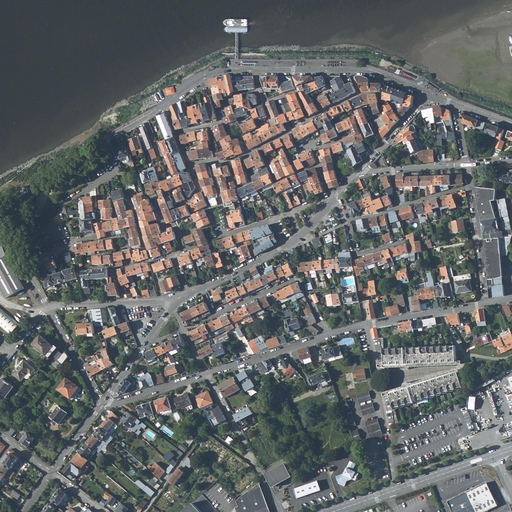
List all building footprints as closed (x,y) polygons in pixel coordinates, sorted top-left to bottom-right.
[(413,80),(415,75),(402,70),(400,75),(413,80)] [(298,86),(297,87),(300,93),(307,91),(305,87),(305,85),(315,81),(313,77),(297,76),(295,77),(298,86)] [(230,92),(226,77),(210,80),(212,86),(221,84),(222,87),(223,94),(230,92)] [(236,92),(255,89),(254,80),(235,83),(233,77),(226,77),(230,92),(231,95),(236,92)] [(288,82),(285,83),(284,77),(279,77),(280,78),(284,93),(295,89),(291,77),(287,77),(288,82)] [(316,80),(320,89),(327,86),(324,77),(316,78),(316,80)] [(341,77),(330,77),(333,85),(336,93),(335,93),(334,94),(338,102),(346,98),(349,96),(345,86),(343,81),(341,77)] [(271,90),(272,88),(280,88),(280,90),(281,94),(284,93),(280,78),(263,78),(261,78),(260,79),(265,91),(271,91),(271,90)] [(358,80),(363,93),(371,92),(371,84),(370,79),(369,79),(358,80)] [(312,92),(319,90),(320,89),(316,80),(316,82),(310,85),(312,92)] [(352,83),(345,86),(349,96),(356,93),(352,83)] [(380,91),(382,84),(381,84),(371,84),(371,92),(380,91)] [(166,95),(174,92),(172,85),(164,88),(166,95)] [(385,85),(383,102),(386,102),(386,100),(388,101),(393,101),(395,89),(385,85)] [(212,89),(214,95),(223,94),(222,87),(212,89)] [(404,104),(406,95),(407,94),(395,89),(393,101),(394,103),(396,104),(401,104),(404,104)] [(152,94),(155,101),(163,98),(160,90),(152,94)] [(306,108),(314,104),(309,96),(308,94),(307,91),(300,93),(306,108)] [(291,104),(299,101),(296,93),(288,96),(291,104)] [(215,102),(221,100),(225,99),(223,94),(214,95),(215,100),(215,102)] [(236,102),(246,101),(244,94),(236,95),(235,96),(236,102)] [(250,95),(251,100),(252,105),(258,104),(257,96),(255,94),(250,95)] [(319,104),(322,103),(324,109),(332,105),(328,96),(327,94),(317,99),(319,104)] [(332,105),(338,102),(334,94),(330,96),(328,96),(332,105)] [(379,94),(371,95),(371,104),(373,106),(379,104),(379,101),(380,100),(379,94)] [(371,104),(371,95),(361,96),(364,106),(371,104)] [(413,105),(414,97),(413,97),(406,95),(404,104),(411,107),(413,105)] [(353,99),(356,108),(364,106),(361,96),(353,99)] [(216,115),(212,103),(210,97),(206,99),(207,103),(207,104),(211,120),(213,119),(214,122),(217,121),(216,115)] [(286,98),(280,100),(277,102),(279,107),(290,103),(288,100),(286,98)] [(222,107),(222,105),(225,102),(221,103),(221,100),(215,102),(217,108),(222,107)] [(268,104),(270,109),(271,112),(278,110),(274,100),(267,103),(268,104)] [(247,107),(246,101),(236,102),(237,106),(234,107),(235,109),(242,108),(247,107)] [(295,112),(303,108),(299,101),(291,104),(295,112)] [(349,101),(344,104),(348,112),(352,110),(349,101)] [(290,103),(279,107),(283,115),(293,112),(290,103)] [(389,103),(381,108),(385,115),(388,113),(394,110),(389,103)] [(174,116),(176,120),(174,121),(177,130),(184,128),(182,119),(179,111),(178,104),(171,108),(174,116)] [(194,105),(195,107),(199,123),(199,124),(206,122),(206,121),(201,105),(196,107),(195,104),(194,105)] [(211,120),(207,104),(201,105),(206,121),(211,120)] [(309,117),(318,112),(314,104),(306,108),(308,110),(306,111),(309,117)] [(375,114),(381,112),(379,104),(373,106),(375,114)] [(399,110),(402,116),(411,107),(404,104),(399,110)] [(264,118),(267,117),(263,105),(257,107),(257,109),(260,118),(263,117),(264,118)] [(224,113),(228,112),(229,117),(236,114),(235,109),(234,107),(234,106),(223,110),(224,113)] [(188,109),(191,117),(193,124),(199,123),(195,107),(188,109)] [(335,118),(342,114),(338,107),(332,111),(335,118)] [(436,124),(437,137),(443,135),(443,139),(456,140),(455,138),(449,137),(447,132),(445,119),(443,108),(440,107),(433,109),(435,116),(436,124)] [(236,114),(237,118),(243,117),(242,108),(235,109),(236,114)] [(306,116),(303,108),(295,112),(298,120),(306,116)] [(359,119),(366,116),(364,110),(363,108),(355,111),(359,119)] [(453,124),(451,111),(443,108),(445,119),(449,120),(449,123),(453,124)] [(428,131),(433,130),(432,125),(436,124),(435,116),(433,109),(423,111),(428,131)] [(276,118),(281,116),(278,110),(271,112),(272,115),(274,119),(276,118)] [(395,125),(399,120),(394,110),(388,113),(395,125)] [(173,133),(164,111),(158,115),(166,136),(173,133)] [(332,111),(327,114),(331,120),(334,119),(335,118),(332,111)] [(293,112),(283,115),(288,124),(296,120),(293,112)] [(377,126),(382,138),(395,125),(388,113),(385,115),(375,120),(377,126)] [(236,114),(229,117),(225,118),(228,124),(228,125),(229,126),(230,126),(233,125),(233,124),(233,123),(236,121),(237,122),(236,114)] [(321,117),(325,126),(331,122),(331,120),(327,114),(321,117)] [(463,123),(476,128),(479,121),(461,114),(461,115),(463,123)] [(281,116),(276,118),(281,125),(281,126),(284,125),(288,124),(283,115),(281,116)] [(325,126),(321,117),(321,116),(314,119),(315,121),(318,130),(319,131),(320,131),(320,129),(321,129),(325,126)] [(357,124),(354,116),(348,120),(351,127),(357,124)] [(369,124),(366,116),(359,119),(362,126),(369,124)] [(193,124),(191,117),(182,119),(184,128),(189,127),(188,125),(193,124)] [(274,119),(270,120),(273,128),(281,125),(276,118),(274,119)] [(248,122),(252,130),(257,127),(254,119),(248,122)] [(352,128),(351,127),(348,120),(348,119),(345,120),(345,122),(343,123),(346,130),(352,128)] [(245,133),(252,130),(248,122),(247,120),(240,123),(245,133)] [(318,130),(315,121),(308,125),(312,134),(316,132),(318,136),(320,135),(318,130)] [(485,123),(479,121),(476,128),(483,130),(485,123)] [(334,126),(333,127),(331,122),(325,126),(327,130),(328,132),(335,128),(334,126)] [(154,148),(144,123),(143,124),(140,125),(149,150),(154,148)] [(340,133),(346,130),(343,123),(339,124),(337,125),(340,133)] [(374,135),(370,127),(373,126),(371,123),(369,124),(362,126),(367,138),(374,135)] [(215,137),(227,132),(225,128),(223,124),(213,128),(212,129),(214,137),(215,137)] [(266,134),(265,133),(272,130),(271,128),(270,124),(263,127),(263,128),(257,131),(258,133),(260,136),(266,134)] [(355,136),(361,133),(357,124),(351,127),(352,128),(355,135),(355,136)] [(489,124),(486,133),(497,137),(500,128),(489,124)] [(282,133),(280,127),(281,126),(281,125),(273,128),(271,128),(272,130),(274,137),(282,133)] [(312,134),(308,125),(302,128),(306,137),(312,134)] [(411,127),(411,126),(401,133),(395,139),(398,144),(404,140),(413,135),(415,133),(414,131),(415,130),(415,129),(414,127),(413,126),(411,127)] [(208,128),(205,129),(205,132),(201,133),(202,140),(203,142),(211,141),(208,128)] [(302,139),(306,137),(302,128),(298,129),(302,139)] [(335,128),(328,132),(331,141),(332,142),(335,140),(335,138),(338,137),(335,128)] [(505,130),(500,128),(497,137),(496,139),(501,141),(505,130)] [(298,129),(293,131),(298,141),(300,144),(304,142),(302,139),(298,129)] [(265,133),(266,134),(269,140),(274,137),(272,130),(265,133)] [(190,143),(202,140),(201,133),(197,134),(196,132),(188,134),(188,135),(190,143)] [(228,132),(227,132),(215,137),(216,138),(214,138),(215,143),(219,141),(222,140),(230,136),(228,132)] [(331,141),(328,132),(323,135),(324,139),(322,140),(324,144),(331,141)] [(247,142),(255,139),(254,136),(252,133),(245,136),(247,142)] [(257,146),(263,143),(260,136),(258,133),(257,134),(257,135),(256,135),(254,136),(255,139),(257,146)] [(355,136),(357,143),(364,141),(365,140),(361,133),(355,136)] [(260,136),(263,143),(269,140),(266,134),(260,136)] [(190,143),(188,135),(181,136),(182,144),(186,143),(190,143)] [(290,149),(296,146),(291,135),(285,138),(290,149)] [(363,160),(361,153),(357,143),(355,136),(355,135),(344,140),(347,148),(354,167),(363,160)] [(416,140),(413,135),(404,140),(406,144),(408,144),(416,140)] [(231,136),(230,136),(222,140),(223,145),(231,142),(233,141),(232,137),(231,136)] [(234,148),(241,145),(240,142),(239,139),(237,140),(235,136),(232,137),(233,141),(231,142),(234,148)] [(135,157),(138,156),(136,150),(141,149),(142,154),(145,153),(139,137),(130,140),(135,157)] [(172,153),(175,160),(177,166),(180,173),(180,174),(184,172),(188,171),(185,162),(181,164),(180,161),(177,154),(181,153),(175,137),(167,140),(172,153)] [(165,141),(161,143),(166,155),(166,156),(172,153),(167,140),(167,139),(165,139),(165,141)] [(247,142),(251,150),(257,146),(255,139),(247,142)] [(282,139),(273,143),(272,143),(276,150),(283,147),(285,146),(282,139)] [(496,139),(490,157),(497,157),(499,150),(502,151),(505,142),(501,141),(496,139)] [(423,149),(420,150),(416,140),(408,144),(413,154),(417,152),(419,156),(420,155),(425,153),(423,149)] [(187,147),(189,152),(210,150),(209,145),(211,145),(211,141),(203,142),(199,143),(199,144),(198,145),(199,145),(187,147)] [(363,152),(368,150),(364,141),(357,143),(361,153),(363,152)] [(225,151),(234,148),(231,142),(223,145),(224,148),(222,149),(217,150),(218,153),(225,151)] [(265,147),(268,153),(276,150),(272,143),(265,147)] [(332,145),(334,153),(344,151),(342,143),(332,145)] [(236,157),(244,154),(243,151),(241,145),(234,148),(236,155),(236,157)] [(130,152),(129,152),(128,147),(118,150),(121,160),(128,158),(130,163),(131,163),(132,167),(135,166),(130,152)] [(149,150),(153,159),(157,158),(154,148),(149,150)] [(236,155),(234,148),(225,151),(227,157),(227,158),(236,155)] [(323,158),(331,156),(329,148),(320,151),(321,153),(322,156),(323,158)] [(192,160),(213,158),(212,151),(210,151),(210,150),(189,152),(192,160)] [(227,157),(225,151),(218,153),(219,159),(227,157)] [(254,154),(256,160),(263,157),(259,151),(254,154)] [(312,151),(306,153),(308,160),(315,157),(312,151)] [(421,157),(421,163),(434,163),(434,162),(434,151),(431,151),(431,153),(425,153),(420,155),(421,157)] [(172,153),(166,156),(166,155),(164,155),(164,157),(166,156),(168,162),(175,160),(172,153)] [(300,153),(299,154),(301,159),(303,162),(308,160),(306,153),(301,155),(300,153)] [(325,166),(333,163),(331,156),(323,158),(323,161),(325,166)] [(258,169),(266,165),(263,157),(256,160),(255,160),(257,167),(258,169)] [(284,168),(292,165),(288,157),(281,160),(284,168)] [(306,169),(317,164),(315,157),(308,160),(303,162),(305,168),(306,169)] [(235,169),(244,166),(243,163),(242,158),(233,161),(235,169)] [(257,167),(255,160),(253,158),(246,161),(249,169),(249,170),(254,168),(257,167)] [(299,170),(302,169),(305,168),(303,162),(301,159),(295,162),(299,170)] [(168,162),(171,169),(177,166),(175,160),(168,162)] [(272,164),(271,165),(274,173),(276,172),(283,169),(280,161),(272,164)] [(207,163),(197,166),(199,173),(209,171),(211,170),(210,167),(208,167),(207,163)] [(327,173),(335,171),(333,163),(325,166),(327,173)] [(288,176),(295,173),(292,165),(284,168),(288,176)] [(176,175),(180,173),(177,166),(171,169),(174,175),(176,175)] [(226,178),(232,176),(229,166),(223,168),(225,174),(226,178)] [(244,168),(244,166),(235,169),(237,176),(246,174),(244,168)] [(310,179),(319,175),(316,167),(308,171),(310,179)] [(225,174),(223,168),(215,170),(216,176),(217,176),(225,174)] [(274,183),(268,168),(259,171),(260,174),(266,187),(267,186),(274,183)] [(276,172),(280,180),(287,177),(283,169),(276,172)] [(443,176),(445,190),(449,189),(449,185),(451,185),(450,176),(450,169),(442,170),(443,176)] [(151,174),(150,171),(143,174),(140,175),(143,184),(152,181),(151,174)] [(211,178),(209,171),(199,173),(201,180),(211,178)] [(306,181),(310,179),(308,171),(300,174),(303,182),(306,181)] [(329,182),(338,179),(335,171),(327,173),(327,175),(329,182)] [(152,181),(153,183),(160,181),(160,180),(159,178),(157,172),(151,174),(152,181)] [(183,181),(191,177),(189,173),(185,174),(184,172),(180,174),(183,181)] [(174,178),(178,187),(184,185),(183,181),(180,174),(180,173),(176,175),(176,177),(174,178)] [(217,176),(219,181),(218,182),(218,183),(227,181),(226,178),(225,174),(217,176)] [(237,176),(240,185),(248,183),(247,180),(246,176),(246,174),(237,176)] [(258,191),(266,187),(260,174),(257,175),(251,177),(253,184),(255,183),(258,191)] [(314,187),(321,183),(319,178),(321,177),(321,176),(320,174),(319,175),(310,179),(311,180),(312,182),(314,187)] [(405,187),(411,187),(411,190),(411,191),(414,191),(413,187),(412,177),(405,177),(405,174),(397,175),(398,188),(405,187)] [(430,195),(429,186),(428,176),(421,176),(421,174),(419,174),(420,177),(420,187),(426,186),(426,188),(427,196),(430,195)] [(432,186),(436,186),(436,176),(436,175),(434,175),(434,176),(428,176),(429,186),(432,186)] [(463,185),(462,175),(450,176),(451,185),(463,185)] [(509,185),(508,175),(498,176),(499,182),(504,182),(504,186),(509,185)] [(290,179),(293,187),(297,185),(298,187),(301,186),(298,178),(296,176),(290,179)] [(441,191),(445,190),(443,176),(436,176),(436,186),(441,185),(441,191)] [(184,185),(189,197),(195,188),(193,182),(191,177),(183,181),(184,185)] [(382,179),(388,194),(389,196),(393,194),(392,185),(388,177),(382,179)] [(412,177),(413,187),(414,191),(415,191),(415,187),(420,187),(420,177),(412,177)] [(172,189),(178,187),(174,178),(172,179),(168,180),(172,189)] [(213,186),(211,178),(201,180),(204,188),(205,188),(213,186)] [(290,179),(282,182),(288,194),(295,191),(293,187),(290,179)] [(330,189),(340,186),(339,186),(338,179),(329,182),(330,189)] [(161,183),(163,189),(166,198),(170,196),(168,190),(172,189),(168,180),(163,182),(161,183)] [(163,189),(161,183),(160,181),(153,183),(156,192),(158,191),(163,189)] [(218,186),(221,186),(223,192),(230,191),(228,183),(227,181),(218,183),(217,184),(218,186)] [(228,183),(230,191),(236,189),(234,182),(228,183)] [(288,194),(282,182),(275,185),(276,186),(278,192),(279,194),(285,191),(286,196),(290,206),(293,204),(288,194)] [(315,191),(314,187),(312,182),(305,185),(307,191),(310,189),(312,192),(315,191)] [(129,189),(130,194),(135,192),(136,191),(135,183),(128,185),(129,189)] [(156,192),(153,183),(146,185),(150,195),(157,193),(156,192)] [(255,183),(253,184),(246,187),(250,195),(251,198),(253,202),(255,202),(253,197),(252,194),(258,191),(255,183)] [(317,195),(326,191),(324,184),(322,185),(321,183),(314,187),(315,191),(317,195)] [(213,186),(205,188),(207,196),(212,195),(214,195),(217,194),(215,188),(214,189),(213,186)] [(246,187),(239,190),(243,198),(242,198),(243,201),(251,198),(250,195),(246,187)] [(484,221),(482,221),(484,235),(492,233),(500,232),(500,230),(498,218),(497,218),(496,216),(501,214),(499,202),(495,202),(495,201),(496,189),(475,187),(480,215),(483,215),(484,221)] [(233,202),(239,200),(236,189),(230,191),(233,202)] [(115,202),(125,200),(126,200),(123,191),(114,193),(115,202)] [(223,192),(226,203),(224,204),(225,208),(235,206),(234,205),(233,202),(230,191),(223,192)] [(181,202),(186,200),(181,192),(176,194),(175,195),(179,203),(181,202)] [(201,192),(195,195),(193,197),(199,210),(208,205),(201,192)] [(457,207),(455,198),(462,196),(461,192),(445,197),(448,206),(448,207),(449,208),(450,208),(451,209),(457,207)] [(85,198),(85,205),(91,205),(91,212),(95,212),(96,212),(96,211),(95,211),(95,207),(94,204),(97,204),(97,200),(96,197),(87,198),(87,193),(84,195),(85,198)] [(385,207),(392,204),(390,199),(389,196),(388,194),(381,198),(385,207)] [(137,207),(144,205),(143,202),(149,200),(144,195),(142,196),(137,197),(132,199),(135,208),(137,207)] [(101,210),(104,209),(112,208),(111,200),(104,201),(104,197),(100,198),(101,210)] [(193,213),(199,210),(193,197),(191,201),(192,202),(189,204),(193,213)] [(363,200),(367,207),(369,206),(370,209),(372,213),(378,212),(377,210),(374,202),(371,197),(363,200)] [(445,197),(438,199),(441,208),(448,206),(445,197)] [(68,216),(83,214),(92,213),(91,212),(91,205),(85,205),(85,198),(81,198),(81,200),(82,209),(79,210),(67,211),(68,216)] [(213,199),(209,199),(212,206),(218,205),(216,198),(215,198),(213,199)] [(385,207),(381,198),(374,202),(377,210),(385,207)] [(438,199),(431,201),(434,212),(435,216),(436,217),(436,218),(437,217),(436,215),(438,215),(437,209),(441,208),(438,199)] [(498,218),(500,230),(507,229),(501,199),(495,201),(495,202),(499,202),(501,214),(496,216),(497,218),(498,218)] [(126,208),(125,200),(115,202),(118,210),(126,208)] [(144,205),(145,208),(153,205),(151,201),(150,202),(149,200),(143,202),(144,205)] [(368,209),(367,207),(363,200),(361,201),(356,203),(361,212),(362,212),(361,210),(362,210),(364,215),(369,214),(367,210),(368,209)] [(434,212),(431,201),(424,203),(427,214),(429,214),(434,212)] [(356,202),(348,205),(353,215),(361,212),(356,203),(356,202)] [(170,210),(168,203),(160,205),(163,212),(164,212),(170,210)] [(419,215),(424,214),(425,217),(425,220),(427,224),(429,223),(427,214),(424,203),(416,205),(419,215)] [(147,215),(155,212),(155,211),(153,205),(145,208),(145,210),(147,214),(147,215)] [(401,220),(419,215),(416,205),(398,211),(401,220)] [(184,218),(186,223),(190,221),(188,216),(189,216),(191,215),(187,206),(180,209),(184,218)] [(266,209),(270,217),(274,215),(271,207),(269,207),(266,209)] [(116,210),(117,212),(118,212),(121,220),(127,219),(126,213),(126,208),(118,210),(116,210)] [(186,223),(184,218),(180,209),(173,212),(177,221),(179,220),(180,220),(182,224),(186,223)] [(169,224),(175,222),(170,210),(164,212),(169,224)] [(196,222),(208,217),(205,210),(193,215),(196,222)] [(233,216),(237,228),(246,225),(242,210),(238,211),(236,212),(232,213),(233,216)] [(398,211),(388,214),(391,225),(396,223),(398,228),(402,227),(401,220),(398,211)] [(159,219),(157,212),(156,212),(155,212),(147,215),(149,220),(149,223),(159,219)] [(141,222),(149,220),(147,215),(147,214),(140,216),(141,222)] [(233,229),(237,228),(233,216),(230,216),(231,218),(228,218),(230,227),(233,229)] [(196,222),(199,229),(211,223),(208,217),(196,222)] [(387,217),(379,218),(381,230),(389,229),(388,223),(387,217)] [(122,230),(121,230),(119,220),(119,218),(113,219),(115,226),(116,232),(122,230)] [(372,219),(373,227),(374,233),(381,232),(381,230),(379,218),(372,219)] [(81,220),(82,232),(87,232),(87,234),(93,233),(92,219),(83,220),(81,220)] [(119,220),(121,230),(128,228),(127,219),(121,220),(119,220)] [(358,221),(359,230),(373,227),(372,219),(358,221)] [(143,229),(151,226),(149,223),(149,220),(141,222),(143,229)] [(463,220),(453,222),(455,233),(466,231),(463,220)] [(106,223),(106,222),(104,222),(106,230),(106,233),(114,230),(112,221),(106,223)] [(106,230),(104,222),(95,224),(97,232),(106,230)] [(161,232),(161,231),(158,224),(151,226),(153,234),(155,234),(161,232)] [(258,250),(259,254),(279,244),(278,242),(270,225),(251,231),(257,248),(258,250)] [(138,237),(135,226),(132,227),(133,229),(129,229),(132,238),(138,237)] [(153,234),(151,226),(143,229),(141,229),(142,233),(144,232),(145,237),(153,234)] [(207,237),(205,232),(210,230),(209,229),(212,228),(211,226),(203,230),(203,229),(195,232),(196,234),(198,240),(207,237)] [(165,243),(169,253),(174,251),(170,241),(177,239),(173,228),(163,231),(164,233),(162,234),(165,243)] [(106,233),(106,230),(97,232),(100,239),(107,237),(107,235),(106,233)] [(257,248),(251,231),(244,233),(246,241),(251,239),(254,249),(257,248)] [(161,245),(165,243),(162,234),(161,232),(155,234),(157,240),(159,247),(160,250),(163,250),(161,245)] [(391,240),(390,233),(382,235),(382,238),(383,243),(391,240)] [(416,242),(414,233),(406,236),(407,240),(410,238),(413,254),(416,253),(422,251),(421,241),(416,242)] [(484,235),(485,243),(486,252),(487,258),(501,257),(501,255),(489,256),(488,240),(492,240),(492,233),(484,235)] [(145,237),(148,243),(157,240),(155,234),(153,234),(145,237)] [(333,241),(330,234),(324,237),(327,243),(333,241)] [(186,238),(187,244),(196,241),(195,235),(194,235),(186,238)] [(237,247),(236,244),(234,236),(234,237),(225,239),(229,249),(237,247)] [(139,246),(141,245),(138,237),(132,238),(131,238),(133,246),(133,249),(139,248),(139,246)] [(209,244),(207,237),(198,240),(200,247),(209,244)] [(220,249),(224,260),(230,259),(232,258),(229,249),(225,239),(218,241),(221,249),(220,249)] [(492,240),(488,240),(489,256),(501,255),(500,239),(492,240)] [(107,250),(114,249),(116,248),(117,249),(116,243),(115,243),(114,243),(113,240),(105,241),(107,250)] [(157,240),(148,243),(150,250),(152,249),(159,247),(157,240)] [(90,243),(93,254),(96,254),(96,252),(100,251),(99,241),(90,243)] [(107,250),(105,241),(99,241),(100,251),(101,253),(101,254),(102,254),(102,251),(105,250),(106,253),(107,253),(107,250)] [(89,255),(93,254),(90,243),(83,244),(85,253),(89,253),(89,255)] [(85,253),(83,244),(78,244),(79,247),(76,247),(78,254),(79,254),(80,256),(85,255),(85,253)] [(211,248),(209,244),(200,247),(203,256),(206,255),(213,252),(214,252),(216,251),(215,248),(211,248)] [(408,244),(398,247),(402,258),(410,256),(408,244)] [(241,263),(252,258),(248,245),(245,246),(243,246),(238,249),(236,249),(241,263)] [(150,252),(153,259),(165,254),(163,250),(160,250),(159,247),(152,249),(152,251),(150,252)] [(200,247),(193,250),(198,266),(199,266),(202,265),(202,263),(205,261),(203,256),(200,247)] [(398,247),(391,249),(394,260),(402,258),(398,247)] [(124,252),(124,256),(127,256),(127,260),(133,259),(132,251),(131,249),(124,250),(124,252)] [(142,260),(143,260),(141,252),(140,249),(132,251),(133,259),(133,260),(138,259),(138,262),(142,260)] [(382,252),(386,264),(389,263),(389,262),(394,261),(394,260),(391,249),(382,252)] [(117,267),(124,266),(123,260),(127,260),(127,256),(124,256),(124,252),(116,254),(116,261),(117,267)] [(193,263),(190,252),(181,255),(181,257),(180,258),(183,267),(187,265),(189,265),(193,263)] [(219,268),(224,266),(220,253),(215,254),(214,252),(213,252),(214,255),(218,265),(219,268)] [(350,252),(339,253),(340,259),(341,268),(353,267),(350,252)] [(374,254),(376,262),(380,261),(381,265),(386,264),(382,252),(374,254)] [(72,261),(70,253),(64,255),(66,262),(72,261)] [(367,265),(376,262),(374,254),(364,257),(367,265)] [(110,255),(110,256),(104,256),(105,265),(105,267),(107,267),(107,265),(113,265),(112,255),(110,255)] [(214,255),(207,258),(211,268),(218,265),(214,255)] [(6,256),(0,259),(0,283),(8,298),(25,289),(6,256)] [(95,257),(96,266),(105,265),(104,256),(95,257)] [(367,265),(364,257),(354,261),(357,276),(362,275),(361,272),(368,271),(367,270),(369,270),(369,269),(367,265)] [(490,298),(496,297),(504,296),(502,278),(503,277),(501,257),(487,258),(490,298)] [(59,263),(56,259),(47,264),(51,271),(59,267),(58,266),(57,264),(59,263)] [(174,267),(171,259),(164,261),(167,269),(168,272),(170,271),(169,268),(174,267)] [(224,260),(227,270),(233,268),(233,267),(230,259),(224,260)] [(333,269),(337,268),(337,270),(341,270),(341,268),(340,259),(332,260),(333,269)] [(332,260),(323,261),(324,269),(325,273),(333,272),(333,269),(332,260)] [(167,269),(164,261),(155,265),(157,273),(167,269)] [(324,269),(323,261),(315,262),(316,270),(319,270),(319,273),(325,273),(324,269)] [(152,271),(149,262),(142,264),(145,273),(146,277),(148,276),(147,273),(152,271)] [(309,273),(308,271),(307,262),(299,263),(300,272),(305,272),(306,277),(310,276),(309,273)] [(307,262),(308,271),(316,270),(315,262),(307,262)] [(145,273),(142,264),(136,266),(138,275),(145,273)] [(273,265),(274,268),(279,278),(286,275),(283,267),(278,269),(277,266),(276,266),(276,264),(273,265)] [(284,266),(283,267),(286,275),(288,274),(289,277),(295,275),(289,264),(284,266)] [(450,279),(450,278),(447,265),(440,268),(443,280),(450,279)] [(134,287),(137,286),(133,276),(138,275),(136,266),(128,268),(129,271),(131,277),(130,277),(132,282),(134,287)] [(251,281),(256,292),(267,287),(262,277),(260,273),(257,266),(252,269),(255,275),(254,276),(256,279),(251,281)] [(77,278),(75,268),(64,271),(64,272),(67,282),(78,279),(77,278)] [(93,280),(107,278),(109,278),(109,270),(109,268),(99,269),(99,271),(92,271),(93,280)] [(268,274),(272,282),(276,280),(277,282),(281,281),(279,278),(274,268),(267,271),(268,274)] [(132,282),(130,277),(131,277),(129,271),(124,274),(122,269),(118,271),(118,272),(119,276),(124,286),(132,282)] [(113,285),(112,277),(114,277),(112,270),(109,270),(109,278),(109,285),(110,296),(120,296),(117,284),(113,285)] [(87,294),(91,293),(89,280),(93,280),(92,271),(88,271),(83,272),(85,294),(87,294)] [(67,282),(64,272),(54,275),(57,285),(67,282)] [(410,283),(408,272),(397,274),(400,285),(410,283)] [(240,275),(243,282),(249,295),(256,292),(251,281),(246,284),(245,282),(247,281),(244,275),(243,273),(240,275)] [(269,283),(272,282),(268,274),(262,277),(267,287),(270,285),(269,283)] [(472,289),(469,274),(455,277),(458,293),(469,291),(468,290),(472,289)] [(54,275),(45,278),(48,288),(54,286),(54,288),(57,287),(57,286),(57,285),(54,275)] [(169,280),(172,287),(180,285),(178,279),(176,280),(175,277),(169,280)] [(372,281),(370,281),(371,288),(372,295),(378,294),(376,283),(381,282),(382,281),(382,279),(372,281)] [(435,287),(433,279),(428,280),(430,288),(426,288),(429,299),(437,297),(435,287)] [(174,292),(172,287),(169,280),(160,282),(164,295),(174,292)] [(238,288),(241,296),(247,294),(248,295),(249,295),(243,282),(243,283),(242,284),(242,285),(242,286),(238,288)] [(437,297),(442,296),(442,297),(454,295),(451,283),(447,284),(447,282),(439,284),(439,286),(435,287),(437,297)] [(303,294),(298,283),(293,286),(296,294),(297,297),(297,299),(304,296),(303,296),(304,295),(303,294)] [(364,283),(358,284),(360,297),(372,295),(371,288),(365,289),(364,283)] [(429,299),(426,288),(425,284),(417,286),(419,292),(423,310),(425,310),(427,310),(425,300),(429,299)] [(359,302),(356,285),(350,286),(352,294),(344,295),(346,304),(359,302)] [(296,294),(293,286),(285,289),(289,297),(290,296),(296,294)] [(224,292),(222,288),(214,292),(215,295),(216,296),(218,300),(218,301),(223,299),(220,294),(224,292)] [(234,300),(241,296),(238,288),(228,293),(230,296),(227,297),(229,302),(234,300)] [(338,289),(339,294),(328,296),(329,302),(329,306),(336,305),(336,306),(341,305),(341,302),(344,301),(343,288),(340,288),(338,289)] [(142,291),(144,298),(151,297),(150,291),(149,289),(142,291)] [(289,297),(285,289),(274,294),(277,301),(281,299),(281,300),(287,298),(289,297)] [(224,292),(220,294),(223,299),(225,304),(229,302),(227,297),(224,292)] [(412,293),(413,299),(414,308),(415,312),(423,310),(419,292),(412,293)] [(312,296),(315,304),(320,302),(316,294),(312,296)] [(398,305),(399,308),(401,307),(406,306),(403,295),(395,297),(398,305)] [(271,306),(271,307),(273,307),(270,302),(267,297),(259,301),(264,309),(271,306)] [(375,300),(366,301),(369,320),(376,318),(374,304),(375,304),(375,300)] [(264,309),(259,301),(252,304),(248,306),(251,314),(264,309)] [(203,316),(198,306),(197,303),(189,306),(196,321),(199,320),(198,318),(197,317),(200,315),(202,316),(203,316)] [(211,314),(206,303),(198,306),(203,316),(204,318),(206,317),(205,315),(206,315),(207,316),(211,314)] [(188,321),(193,319),(195,322),(196,321),(189,306),(189,304),(186,306),(189,311),(182,314),(187,325),(190,324),(188,321)] [(390,307),(393,315),(400,313),(399,308),(398,305),(390,307)] [(507,305),(499,307),(503,314),(508,313),(507,305)] [(248,306),(240,310),(244,318),(247,324),(254,320),(251,314),(248,306)] [(20,324),(0,307),(0,325),(11,335),(20,324)] [(102,309),(92,310),(94,324),(95,327),(105,326),(105,323),(102,309)] [(119,316),(116,309),(110,309),(115,323),(122,321),(120,316),(119,316)] [(133,333),(132,330),(124,310),(119,311),(118,313),(119,316),(120,316),(122,321),(115,323),(117,327),(120,334),(120,335),(121,338),(133,333)] [(239,326),(237,323),(235,324),(234,322),(244,318),(240,310),(229,315),(232,323),(235,328),(239,326)] [(485,310),(484,310),(476,311),(478,322),(486,321),(485,310)] [(312,313),(306,316),(304,317),(313,323),(317,322),(312,313)] [(460,324),(458,314),(447,316),(452,325),(460,324)] [(222,318),(222,319),(227,330),(228,332),(231,331),(235,329),(240,337),(244,335),(239,326),(235,328),(232,323),(229,315),(222,318)] [(227,330),(222,319),(215,322),(220,333),(227,330)] [(294,319),(286,321),(290,337),(295,335),(294,330),(301,329),(298,319),(294,321),(294,319)] [(424,328),(424,327),(427,327),(426,321),(423,322),(423,320),(413,322),(414,328),(414,330),(424,328)] [(220,333),(215,322),(207,325),(213,336),(220,333)] [(401,324),(402,331),(414,328),(413,322),(401,324)] [(95,327),(94,324),(79,325),(80,334),(95,333),(95,327)] [(200,328),(205,340),(211,337),(213,336),(207,325),(200,328)] [(311,325),(307,329),(315,335),(316,334),(319,331),(311,325)] [(108,339),(120,334),(117,327),(106,331),(108,339)] [(195,342),(197,341),(196,340),(201,338),(203,341),(205,340),(200,328),(190,332),(195,342)] [(107,339),(108,339),(106,331),(99,333),(101,341),(103,350),(108,348),(107,339)] [(501,338),(500,336),(492,340),(492,341),(495,346),(499,344),(500,346),(500,352),(503,350),(511,345),(511,334),(510,331),(502,335),(503,337),(501,338)] [(228,332),(211,340),(210,340),(216,352),(217,357),(226,353),(221,343),(222,343),(223,340),(223,338),(229,335),(228,332)] [(288,343),(284,335),(278,337),(282,345),(288,343)] [(479,349),(492,341),(492,340),(491,335),(488,335),(484,336),(474,339),(476,347),(477,348),(478,349),(479,349)] [(54,347),(41,336),(33,345),(47,356),(54,347)] [(173,341),(177,350),(187,346),(183,336),(173,341)] [(266,343),(269,349),(282,345),(278,337),(265,341),(266,343)] [(210,340),(201,344),(203,349),(199,351),(203,358),(216,352),(210,340)] [(248,342),(255,354),(260,352),(257,346),(254,340),(248,342)] [(169,352),(176,349),(177,351),(177,350),(173,341),(165,345),(173,363),(175,363),(172,355),(169,352)] [(266,343),(257,346),(260,352),(269,349),(266,343)] [(428,349),(421,349),(415,350),(408,350),(408,348),(408,347),(407,344),(406,344),(406,343),(405,344),(404,344),(404,345),(404,348),(404,350),(397,350),(390,351),(383,351),(384,364),(378,364),(378,367),(462,364),(462,361),(456,361),(455,348),(448,348),(441,348),(435,349),(428,349)] [(59,348),(56,345),(54,347),(47,356),(42,361),(46,364),(49,361),(60,370),(66,363),(62,357),(59,360),(53,355),(59,348)] [(159,356),(166,354),(170,363),(173,363),(165,345),(156,349),(159,356)] [(309,347),(299,350),(301,357),(302,361),(312,358),(309,347)] [(335,357),(336,360),(339,359),(344,358),(340,347),(335,349),(334,348),(322,351),(325,360),(335,357)] [(108,366),(114,362),(110,356),(109,354),(108,348),(103,350),(107,357),(104,359),(108,366)] [(159,356),(156,349),(145,354),(149,361),(156,358),(158,361),(160,365),(162,365),(159,356)] [(292,352),(294,360),(300,358),(301,357),(299,350),(292,352)] [(105,368),(108,366),(104,359),(103,360),(102,358),(99,359),(96,354),(95,355),(99,362),(103,369),(104,371),(106,370),(105,368)] [(85,364),(92,377),(103,369),(99,362),(95,355),(93,356),(95,360),(97,364),(93,366),(91,368),(89,364),(88,363),(85,364)] [(25,360),(36,369),(39,365),(28,356),(25,360)] [(263,361),(267,366),(270,370),(275,367),(269,359),(263,361)] [(294,373),(296,370),(290,364),(288,359),(283,361),(285,368),(283,370),(287,375),(289,377),(291,375),(294,373)] [(36,369),(25,360),(14,373),(22,380),(29,371),(32,374),(36,369)] [(257,364),(261,370),(267,366),(263,361),(257,364)] [(176,364),(164,369),(166,376),(179,372),(176,365),(176,364)] [(416,399),(423,397),(429,395),(436,393),(442,391),(449,389),(456,387),(462,385),(458,373),(463,371),(463,368),(454,371),(383,393),(384,396),(390,394),(393,406),(400,404),(406,402),(413,400),(414,403),(414,405),(415,405),(415,406),(416,406),(417,406),(418,405),(418,404),(417,401),(416,399)] [(272,373),(278,379),(281,376),(275,370),(272,373)] [(366,379),(365,370),(356,371),(357,374),(353,375),(353,378),(357,377),(357,380),(366,379)] [(250,377),(248,374),(246,371),(237,376),(241,382),(250,377)] [(328,371),(309,378),(313,386),(321,382),(323,387),(329,385),(328,383),(331,381),(328,371)] [(138,378),(140,380),(142,389),(155,385),(153,377),(152,376),(149,372),(144,376),(138,378)] [(251,372),(248,374),(250,377),(252,381),(257,379),(252,372),(251,372)] [(353,378),(353,375),(353,373),(345,374),(347,390),(355,388),(353,378)] [(132,378),(128,375),(116,392),(119,395),(122,392),(124,393),(132,383),(134,384),(135,382),(134,380),(132,378)] [(162,375),(153,377),(155,385),(164,382),(162,375)] [(241,390),(234,377),(220,385),(226,397),(241,390)] [(250,377),(241,382),(244,387),(243,387),(246,391),(255,386),(252,381),(250,377)] [(0,381),(0,393),(6,398),(14,387),(2,378),(0,381)] [(79,387),(67,378),(58,390),(71,399),(79,387)] [(71,399),(73,401),(81,389),(79,387),(71,399)] [(213,402),(208,391),(195,397),(200,408),(213,402)] [(275,394),(283,404),(287,402),(288,402),(279,391),(275,394)] [(370,391),(357,395),(359,403),(372,399),(370,391)] [(192,404),(188,394),(175,399),(179,409),(192,404)] [(171,409),(168,398),(155,401),(159,413),(171,409)] [(346,398),(339,400),(344,412),(351,409),(346,398)] [(154,414),(151,403),(138,407),(141,418),(154,414)] [(363,415),(375,411),(373,403),(361,406),(363,415)] [(123,406),(134,414),(137,410),(129,404),(123,406)] [(68,413),(59,406),(51,418),(60,424),(68,413)] [(214,409),(213,411),(216,416),(210,420),(214,427),(227,420),(219,406),(214,409)] [(250,407),(234,415),(242,428),(249,424),(246,418),(254,414),(250,407)] [(477,424),(483,422),(479,409),(472,412),(477,424)] [(109,418),(118,426),(123,421),(122,421),(112,412),(108,416),(109,418)] [(148,426),(129,412),(122,421),(123,421),(131,428),(139,435),(142,432),(140,430),(143,427),(145,429),(148,426)] [(352,413),(345,416),(350,428),(357,425),(352,413)] [(102,427),(113,437),(115,439),(117,437),(112,433),(118,426),(109,418),(102,427)] [(365,422),(370,438),(382,435),(378,419),(365,422)] [(95,435),(103,442),(107,445),(113,437),(102,427),(95,435)] [(351,431),(355,443),(362,441),(358,428),(351,431)] [(10,433),(8,431),(6,433),(11,437),(16,431),(13,429),(10,433)] [(28,432),(21,442),(28,448),(36,438),(28,432)] [(195,439),(191,433),(185,441),(191,445),(192,443),(195,439)] [(88,443),(97,451),(98,451),(101,453),(103,450),(99,448),(103,442),(95,435),(88,443)] [(80,453),(89,461),(95,454),(100,458),(103,455),(97,451),(88,443),(80,453)] [(179,448),(185,453),(187,449),(182,445),(179,448)] [(11,470),(21,457),(11,449),(1,462),(11,470)] [(164,458),(174,467),(178,462),(173,458),(175,455),(170,451),(164,458)] [(72,462),(81,470),(89,461),(80,453),(72,462)] [(318,458),(321,464),(327,460),(325,454),(318,458)] [(351,461),(348,467),(353,470),(356,464),(351,461)] [(0,463),(0,470),(10,478),(14,472),(11,470),(1,462),(0,463)] [(64,471),(69,476),(72,479),(76,474),(79,476),(83,471),(81,470),(72,462),(64,471)] [(150,470),(159,479),(166,471),(156,463),(150,470)] [(267,476),(272,485),(278,482),(275,477),(289,470),(287,466),(267,476)] [(345,474),(337,476),(339,483),(345,486),(347,481),(353,479),(354,479),(357,480),(360,473),(353,470),(348,467),(345,474)] [(175,486),(185,472),(179,468),(169,482),(175,486)] [(0,480),(2,481),(5,484),(10,478),(0,470),(0,480)] [(289,470),(275,477),(278,482),(292,475),(289,470)] [(160,486),(153,480),(150,483),(157,490),(160,486)] [(294,489),(298,499),(322,490),(318,481),(294,489)] [(138,485),(152,497),(155,493),(147,486),(147,487),(141,482),(138,485)] [(483,511),(498,505),(487,482),(467,491),(447,500),(452,511),(483,511)] [(62,490),(61,490),(53,501),(59,506),(68,495),(62,490)] [(271,511),(263,490),(241,498),(237,502),(239,507),(236,508),(237,511),(271,511)] [(13,493),(12,495),(18,499),(21,495),(15,491),(13,493)] [(195,502),(199,506),(208,499),(203,494),(195,502)] [(114,497),(112,496),(109,500),(107,503),(112,506),(117,500),(114,497)] [(51,505),(50,504),(43,511),(63,511),(64,511),(52,503),(51,505)] [(140,503),(136,508),(140,511),(143,509),(145,507),(140,503)] [(201,511),(193,503),(182,511),(201,511)]
